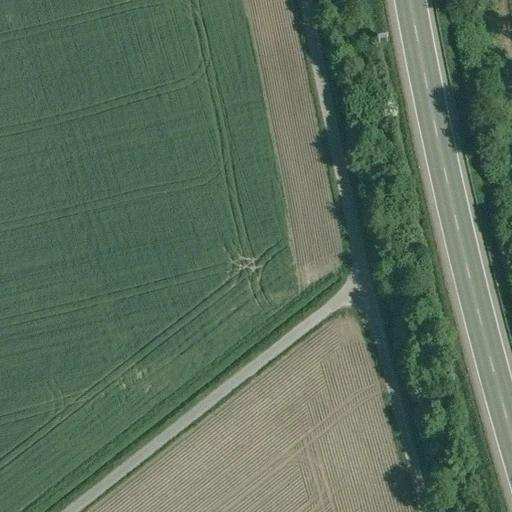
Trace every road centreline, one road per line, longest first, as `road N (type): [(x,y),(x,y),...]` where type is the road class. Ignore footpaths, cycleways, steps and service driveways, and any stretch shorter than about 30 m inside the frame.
road 1 (unclassified): [(307,0),(364,288),(79,511)]
road 2 (secondary): [(405,0),(511,444)]
road 3 (track): [(364,288),(424,511)]
